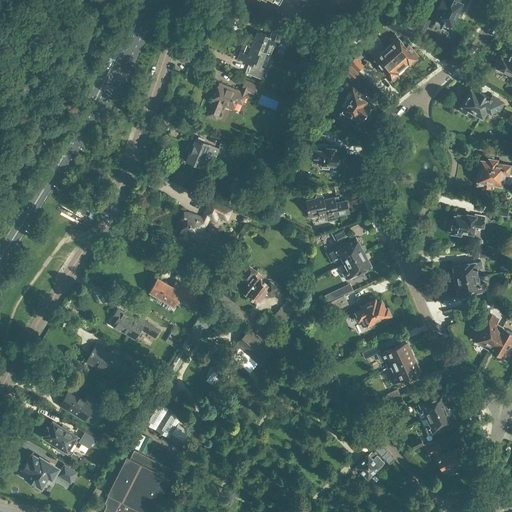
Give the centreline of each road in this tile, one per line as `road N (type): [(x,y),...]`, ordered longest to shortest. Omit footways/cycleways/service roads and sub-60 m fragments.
road 1 (residential): [(453,511),(356,409),(249,318),(101,221)]
road 2 (primary): [(0,262),(144,0)]
road 3 (residential): [(101,221),(139,143),(186,0)]
road 4 (residential): [(407,271),(366,191),(368,158),(379,131),(428,91)]
road 5 (residential): [(407,271),(420,256),(424,210),(447,190),(454,171),(455,155),(426,116),(428,91)]
road 6 (residential): [(0,386),(101,221)]
road 7 (residential): [(495,421),(446,351),(407,271)]
road 8 (residential): [(428,91),(511,0)]
